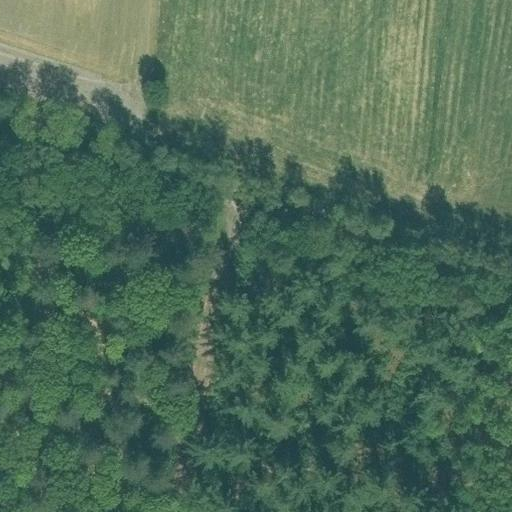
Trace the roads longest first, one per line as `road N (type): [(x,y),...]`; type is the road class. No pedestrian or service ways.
road 1 (track): [(160,511),(228,198)]
road 2 (track): [(228,198),(511,285)]
road 3 (track): [(0,125),(228,198)]
